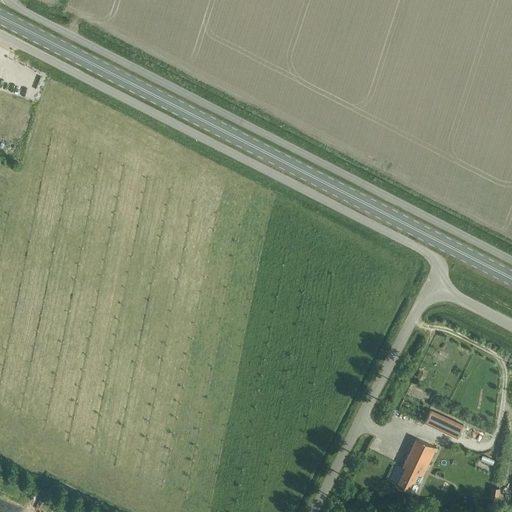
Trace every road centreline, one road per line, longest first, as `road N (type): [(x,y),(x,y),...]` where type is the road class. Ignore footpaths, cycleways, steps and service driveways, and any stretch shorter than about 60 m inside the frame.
road 1 (primary): [(511,279),(0,17)]
road 2 (unclassified): [(9,0),(511,260)]
road 3 (unclassified): [(440,281),(430,257),(0,34)]
road 4 (unclassified): [(311,511),(403,334),(440,281)]
